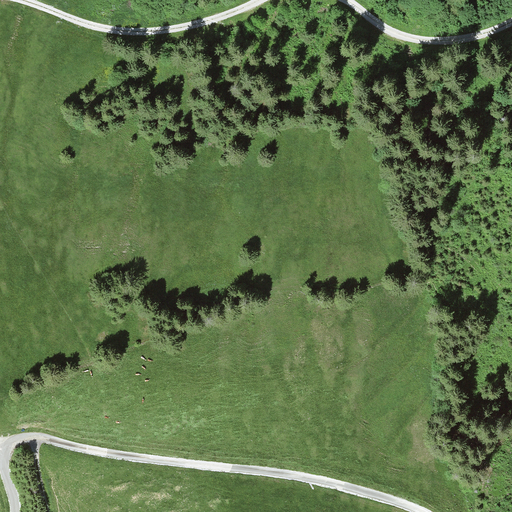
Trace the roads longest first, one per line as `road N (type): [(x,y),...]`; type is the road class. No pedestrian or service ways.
road 1 (track): [(35,436),(304,476),(422,511)]
road 2 (track): [(23,0),(117,30),(212,25),(263,0)]
road 3 (track): [(341,0),(403,39),(482,35),(511,22)]
